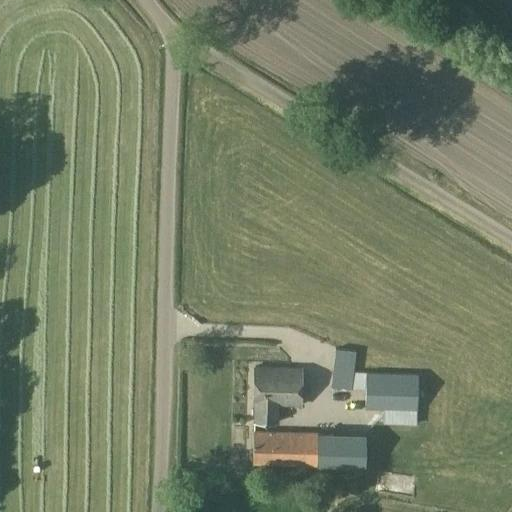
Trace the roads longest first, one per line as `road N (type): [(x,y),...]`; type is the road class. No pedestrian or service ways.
road 1 (unclassified): [(157,511),(175,54),(167,26),(142,0)]
road 2 (track): [(174,38),(511,241)]
